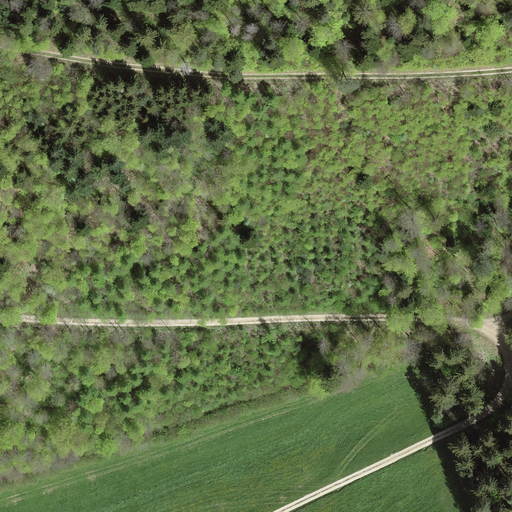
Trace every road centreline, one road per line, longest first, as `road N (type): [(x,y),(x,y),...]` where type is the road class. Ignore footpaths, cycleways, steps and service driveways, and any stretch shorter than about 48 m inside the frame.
road 1 (track): [(0,44),(259,74),(511,70)]
road 2 (track): [(0,473),(472,326)]
road 3 (track): [(489,334),(443,320),(387,318),(0,318)]
road 4 (track): [(511,372),(498,400),(453,430),(278,511)]
